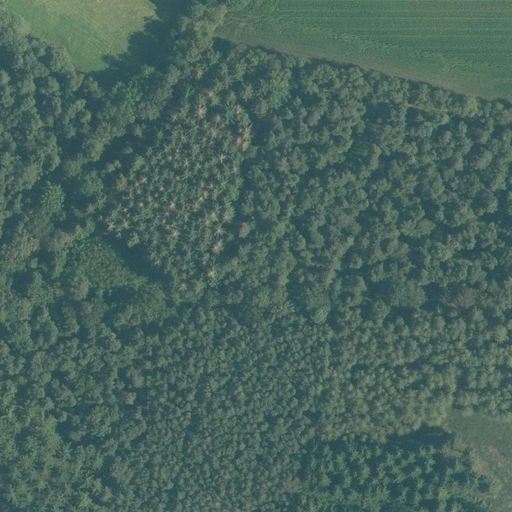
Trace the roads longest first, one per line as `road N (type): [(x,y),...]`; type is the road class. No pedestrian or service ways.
road 1 (track): [(511,300),(0,293)]
road 2 (track): [(0,278),(211,0)]
